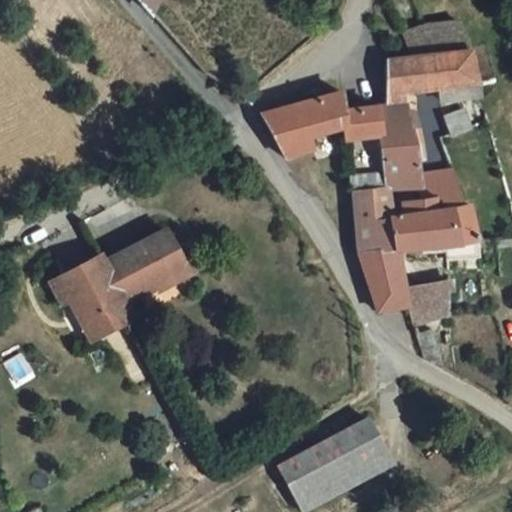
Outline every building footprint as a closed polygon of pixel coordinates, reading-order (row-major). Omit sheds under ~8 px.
[(407,37),(430,34),(465,30),(458,5),(399,10),(407,37)] [(465,30),(430,34),(438,67),(440,77),(476,70),(465,30)] [(418,71),(438,67),(430,34),(407,37),(418,71)] [(384,116),(390,167),(401,164),(419,161),(416,146),(403,75),(418,71),(407,37),(384,41),(391,79),(380,81),(350,86),(352,93),(333,97),(338,112),(349,109),(352,122),(384,116)] [(318,126),(315,116),(338,112),(333,97),(352,93),(350,86),(345,70),(276,87),(268,93),(290,133),(318,126)] [(465,102),(458,83),(441,90),(448,109),(465,102)] [(453,154),(451,141),(416,146),(419,161),(453,154)] [(419,161),(422,176),(441,173),(445,188),(461,186),(453,154),(419,161)] [(359,207),(364,237),(400,232),(473,220),(467,185),(461,186),(445,188),(441,173),(422,176),(419,161),(401,164),(406,184),(391,188),(386,168),(352,175),(359,207)] [(183,257),(159,206),(107,230),(113,242),(60,267),(71,292),(89,283),(103,313),(143,295),(135,279),(183,257)] [(380,285),(410,284),(406,266),(400,232),(364,237),(380,285)] [(444,263),(433,264),(440,294),(451,292),(444,263)] [(413,300),(440,294),(433,264),(406,266),(410,284),(413,300)] [(375,403),(285,452),(304,487),(394,438),(375,403)]
